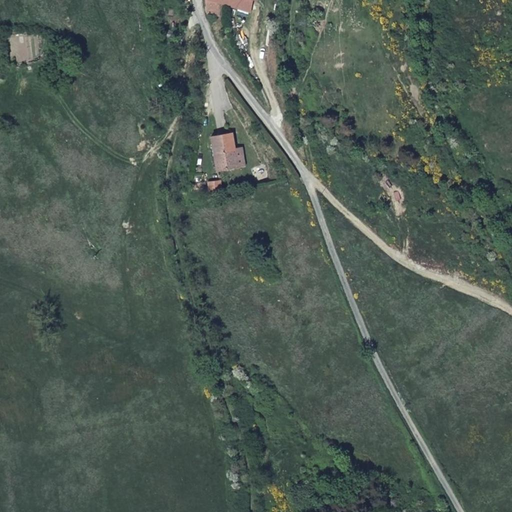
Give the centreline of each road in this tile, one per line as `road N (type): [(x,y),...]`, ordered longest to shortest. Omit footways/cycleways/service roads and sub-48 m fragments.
road 1 (unclassified): [(197,0),(212,45),(306,176),(363,331),(460,511)]
road 2 (track): [(308,182),(411,264),(511,309)]
